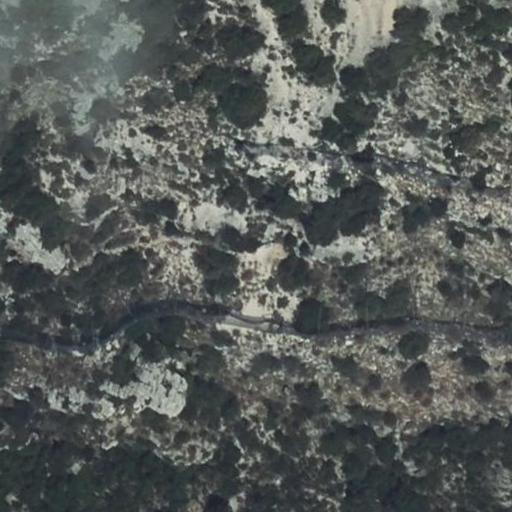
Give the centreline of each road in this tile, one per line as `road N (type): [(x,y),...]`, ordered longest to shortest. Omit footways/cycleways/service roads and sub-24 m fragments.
road 1 (motorway): [(511,265),(376,293),(0,404)]
road 2 (motorway): [(149,511),(511,413)]
